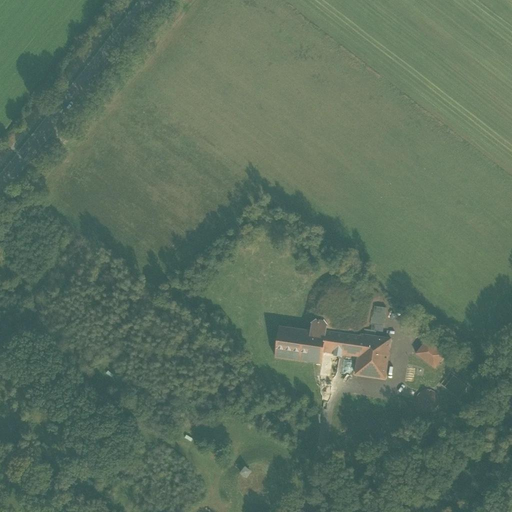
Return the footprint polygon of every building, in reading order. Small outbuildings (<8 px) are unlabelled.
[(315,312),(316,320),(316,321),(324,322),(325,321),(328,326),(335,326),(344,324),(357,319),(360,315),(363,306),(363,299),(358,293),(347,287),(335,287),(326,293),(319,301),(315,312)] [(385,314),(373,313),(374,312),(372,312),(370,325),(372,325),(384,326),(385,314)] [(316,320),(311,324),(312,325),(311,332),(279,327),(275,357),(322,364),(323,352),(334,354),(334,357),(342,358),(342,355),(358,357),(355,375),(385,379),(391,340),(375,337),(363,336),(361,335),(361,337),(326,332),(327,327),(328,326),(325,321),(324,322),(316,321),(316,320)] [(446,355),(427,340),(416,354),(435,369),(446,355)] [(450,372),(441,384),(459,398),(468,386),(450,372)] [(417,395),(415,404),(420,411),(429,413),(437,408),(438,399),(433,392),(425,390),(417,395)] [(241,474),(245,468),(238,461),(233,467),(241,474)] [(257,463),(249,466),(245,468),(250,472),(247,478),(241,474),(240,476),(238,482),(240,492),(244,499),(251,503),(257,505),(264,504),(270,502),(277,494),(279,487),(278,477),(274,470),(265,465),(257,463)] [(250,472),(245,468),(241,474),(247,478),(250,472)]
